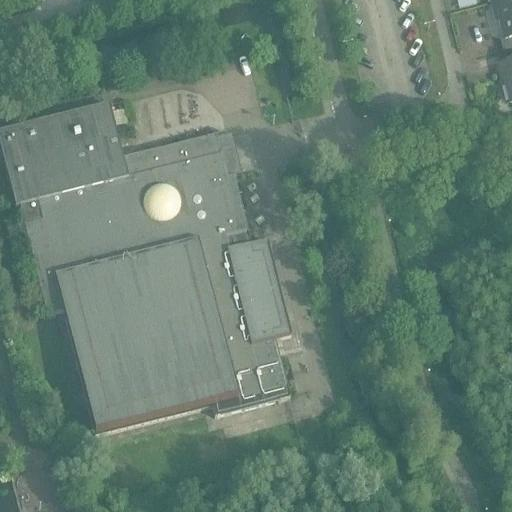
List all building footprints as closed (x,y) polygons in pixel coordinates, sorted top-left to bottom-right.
[(503,41),(500,42),(502,52),(511,49),(511,0),(495,5),(503,41)] [(511,49),(502,52),(506,66),(497,68),(497,69),(500,68),(510,104),(511,103),(511,49)] [(228,158),(224,141),(227,140),(226,136),(122,162),(108,107),(0,134),(0,152),(15,211),(19,210),(46,319),(63,314),(94,439),(211,410),(214,421),(240,414),(289,402),(275,344),(290,340),(268,249),(267,245),(251,249),(234,179),(225,182),(220,160),(228,158)] [(122,114),(112,116),(115,128),(125,125),(122,114)] [(231,134),(226,136),(227,140),(224,141),(228,158),(220,160),(225,182),(234,179),(243,177),(231,134)]
